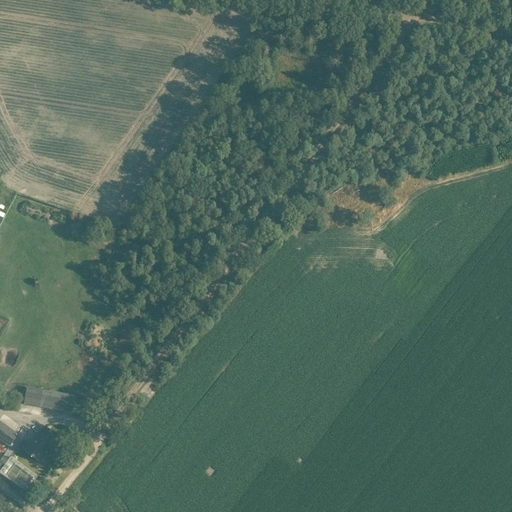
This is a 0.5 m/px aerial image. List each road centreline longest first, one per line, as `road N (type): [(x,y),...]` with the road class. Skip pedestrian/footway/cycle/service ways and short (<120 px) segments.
road 1 (track): [(409,16),(336,126),(103,431)]
road 2 (track): [(296,0),(426,19)]
